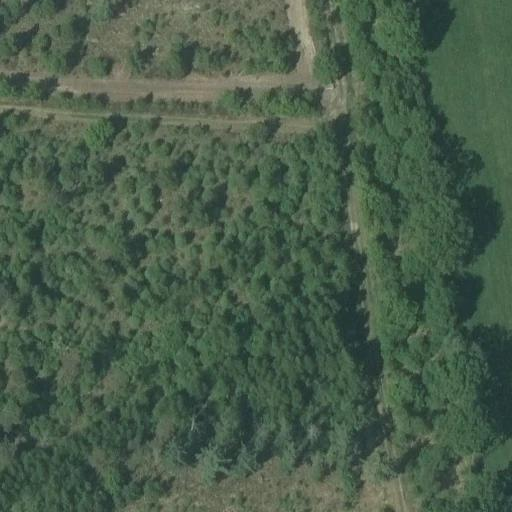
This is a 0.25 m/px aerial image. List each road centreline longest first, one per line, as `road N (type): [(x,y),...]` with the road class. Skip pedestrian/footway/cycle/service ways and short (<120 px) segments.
road 1 (track): [(334,0),(411,511)]
road 2 (track): [(0,108),(353,126)]
